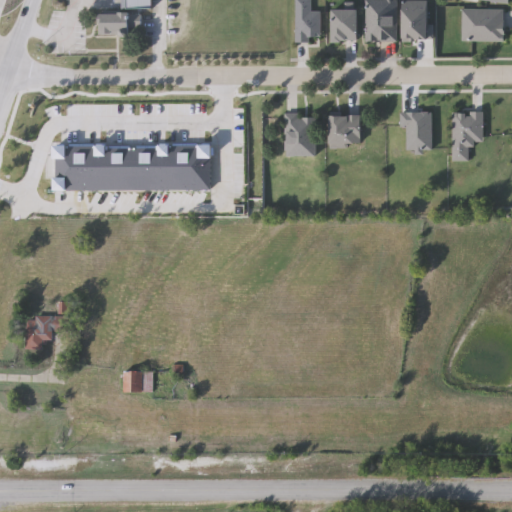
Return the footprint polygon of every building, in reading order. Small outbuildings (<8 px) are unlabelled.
[(126,0),(151,0),(151,9),(126,9),(126,0)] [(320,12),(320,42),(295,42),(295,0),(310,0),(310,12),(320,12)] [(396,0),(396,42),(365,42),(365,0),(396,0)] [(332,10),(359,10),(359,42),(332,42),(332,10)] [(461,42),(461,10),(503,10),(503,42),(461,42)] [(99,37),(99,15),(130,15),(130,37),(99,37)] [(330,149),(330,114),(362,114),(362,149),(330,149)] [(483,145),(469,145),(469,162),(451,162),(451,114),(483,114),(483,145)] [(284,116),(316,116),(316,158),(284,158),(284,116)] [(70,317),(69,333),(52,332),(52,342),(43,342),(43,351),(25,351),(26,317),(70,317)] [(152,394),(123,394),(123,372),(152,372),(152,394)]
